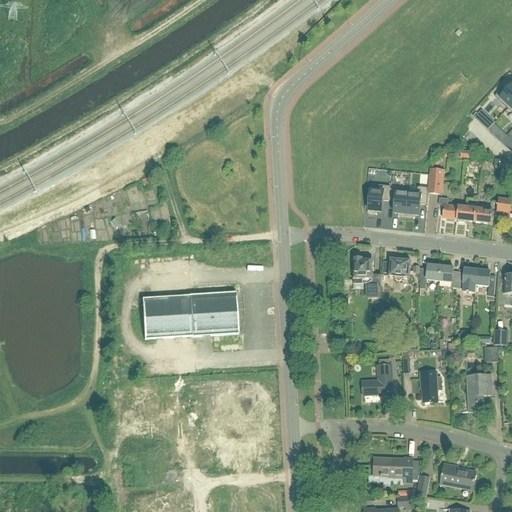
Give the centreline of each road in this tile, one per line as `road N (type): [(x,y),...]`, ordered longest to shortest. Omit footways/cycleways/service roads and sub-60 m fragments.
road 1 (track): [(161,172),(185,241),(100,256),(93,380),(77,405),(0,426)]
road 2 (tertiary): [(282,238),(278,101),(390,0)]
road 3 (track): [(206,0),(0,125)]
road 4 (unclassified): [(511,252),(367,237),(282,238)]
road 5 (tertiary): [(291,426),(282,238)]
road 6 (residential): [(504,453),(414,432),(339,426)]
